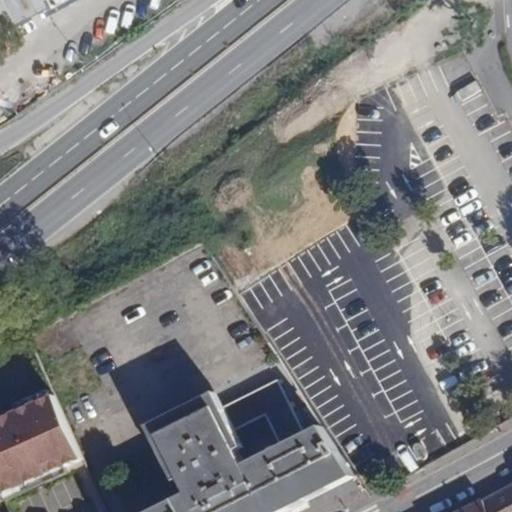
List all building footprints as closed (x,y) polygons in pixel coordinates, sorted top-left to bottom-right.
[(22,0),(0,13),(0,17),(15,44),(89,0),(22,0)] [(306,434),(279,379),(224,407),(223,404),(156,438),(174,474),(180,471),(190,493),(151,511),(268,511),(246,465),(238,449),(245,446),(237,429),(266,414),(282,446),(258,458),(284,511),(355,477),(322,426),(306,434)] [(217,392),(149,425),(156,438),(223,404),(217,392)] [(56,396),(0,420),(0,495),(84,458),(56,396)] [(378,440),(357,452),(370,475),(391,463),(378,440)] [(284,511),(258,458),(246,465),(268,511),(284,511)] [(511,511),(511,482),(484,498),(490,511),(511,511)] [(490,511),(484,498),(457,511),(490,511)]
